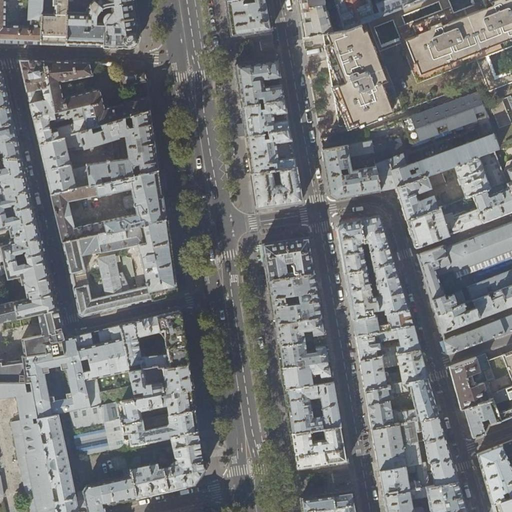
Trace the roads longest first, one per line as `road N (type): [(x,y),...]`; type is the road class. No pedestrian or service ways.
road 1 (residential): [(224,293),(72,323),(5,52)]
road 2 (residential): [(480,511),(389,208),(372,199),(318,212)]
road 3 (residential): [(318,212),(369,511)]
road 4 (residential): [(280,0),(318,212)]
road 5 (primary): [(252,487),(224,293)]
road 6 (residential): [(5,52),(187,53)]
road 7 (primary): [(213,228),(187,53)]
road 8 (residential): [(130,511),(252,487)]
